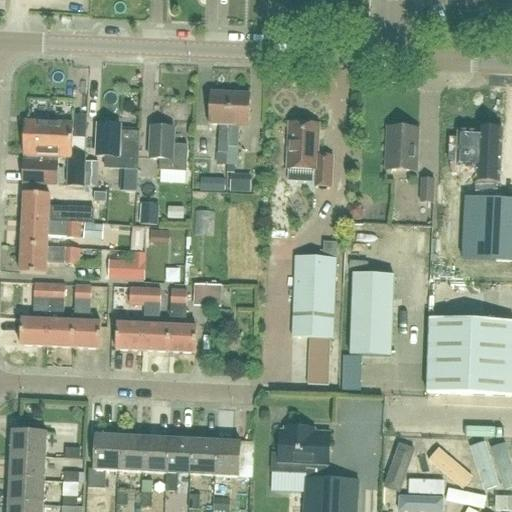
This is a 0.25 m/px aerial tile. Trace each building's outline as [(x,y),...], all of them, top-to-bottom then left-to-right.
[(218,165),(227,166),(229,143),(231,95),(211,94),(209,126),(220,127),(219,134),(219,142),(218,165)] [(231,95),(229,143),(227,166),(237,166),(238,143),(239,128),(249,128),(251,96),(231,95)] [(24,157),(48,158),(50,124),(26,122),(24,157)] [(72,156),(74,125),(50,124),(48,158),(70,159),(69,188),(83,188),(84,156),(72,156)] [(315,188),(332,189),(334,158),(318,158),(320,126),(290,125),(288,171),(316,172),(315,188)] [(99,126),(97,158),(112,159),(111,170),(134,171),(135,143),(120,142),(121,127),(99,126)] [(152,128),(151,161),(160,161),(160,172),(187,173),(188,147),(174,146),(174,129),(152,128)] [(388,128),(387,171),(417,172),(419,129),(388,128)] [(446,141),(445,164),(454,164),(453,171),(473,172),(472,201),(462,201),(459,263),(511,264),(511,202),(494,202),(495,186),(497,186),(499,132),(475,132),(475,136),(455,135),(455,141),(446,141)] [(23,185),(46,186),(48,163),(24,162),(23,185)] [(48,163),(46,186),(58,186),(59,164),(48,163)] [(98,165),(85,164),(84,188),(97,189),(98,165)] [(422,181),(421,203),(433,204),(435,181),(422,181)] [(93,211),(50,209),(51,196),(25,195),(23,221),(82,224),(82,225),(92,226),(93,211)] [(141,206),(140,226),(158,227),(159,207),(141,206)] [(82,224),(23,221),(22,248),(48,249),(48,238),(81,240),(82,225),(82,224)] [(141,231),(114,229),(113,251),(139,252),(141,231)] [(406,231),(406,258),(430,258),(430,231),(406,231)] [(169,233),(151,232),(150,245),(169,245),(169,233)] [(48,250),(48,249),(22,248),(21,274),(47,276),(47,265),(79,267),(80,251),(48,250)] [(108,281),(144,282),(145,255),(133,255),(133,263),(108,262),(108,281)] [(297,258),(293,338),(310,339),(331,340),(334,340),(338,260),(297,258)] [(182,267),(160,273),(165,288),(187,282),(182,267)] [(391,359),(394,277),(353,276),(350,357),(391,359)] [(21,347),(48,348),(51,286),(34,285),(33,321),(22,320),(21,347)] [(51,286),(48,348),(74,349),(75,323),(74,322),(63,322),(65,286),(51,286)] [(102,324),(91,323),(92,301),(94,302),(94,306),(105,306),(106,289),(76,287),(74,322),(75,323),(74,349),(101,350),(102,324)] [(194,287),(194,308),(209,308),(209,287),(194,287)] [(129,307),(144,308),(145,308),(146,289),(130,289),(129,307)] [(144,326),(143,352),(170,353),(172,298),(170,298),(161,298),(161,290),(146,289),(145,308),(144,308),(144,326)] [(172,298),(170,353),(196,355),(197,328),(184,328),(186,291),(171,291),(170,298),(172,298)] [(511,323),(431,320),(428,394),(511,397),(511,323)] [(144,326),(118,325),(117,351),(143,352),(144,326)] [(309,351),(330,352),(331,340),(310,339),(309,351)] [(330,363),(330,352),(309,351),(309,362),(330,363)] [(329,375),(330,363),(309,362),(308,374),(329,375)] [(328,387),(329,375),(308,374),(308,386),(328,387)] [(330,435),(314,434),(314,430),(285,429),(285,433),(280,433),(279,456),(273,456),(272,474),(307,475),(307,481),(305,481),(303,511),(357,511),(359,483),(326,481),(327,466),(329,466),(330,435)] [(12,457),(47,459),(48,434),(13,432),(12,457)] [(119,474),(121,438),(96,436),(94,471),(89,471),(88,489),(105,490),(105,473),(119,474)] [(145,439),(121,438),(119,474),(143,475),(145,439)] [(169,440),(145,439),(143,475),(167,476),(169,440)] [(193,441),(169,440),(167,476),(191,477),(193,441)] [(215,478),(217,442),(193,441),(191,477),(215,478)] [(217,442),(215,478),(240,480),(242,444),(217,442)] [(511,443),(485,444),(485,468),(511,468),(511,443)] [(80,451),(65,450),(65,461),(79,461),(80,451)] [(46,483),(47,459),(12,457),(10,481),(46,483)] [(79,475),(65,474),(64,485),(78,485),(79,475)] [(9,505),(45,507),(46,483),(10,481),(9,505)] [(142,483),(141,508),(151,508),(152,483),(142,483)] [(118,493),(117,507),(127,508),(128,493),(118,493)] [(166,495),(165,509),(176,510),(176,495),(166,495)] [(189,496),(189,511),(199,511),(200,497),(189,496)] [(77,498),(63,498),(63,508),(77,509),(77,498)] [(214,498),(213,511),(218,511),(223,511),(224,499),(214,498)]
